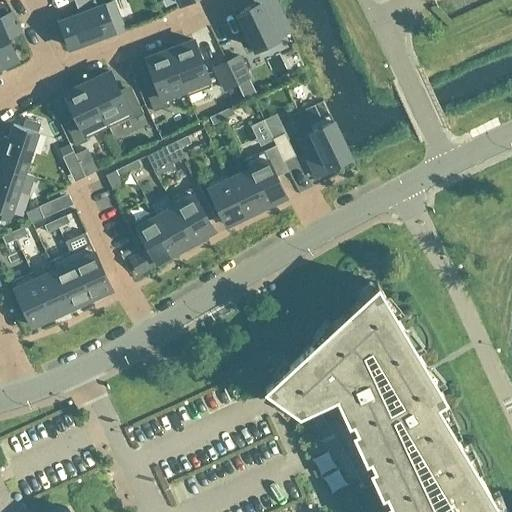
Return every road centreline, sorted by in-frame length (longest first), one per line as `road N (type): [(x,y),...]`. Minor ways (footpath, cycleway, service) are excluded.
road 1 (residential): [(402,188),(115,352),(25,393)]
road 2 (residential): [(511,409),(402,188)]
road 3 (residential): [(224,0),(60,66)]
road 4 (residential): [(511,133),(402,188)]
